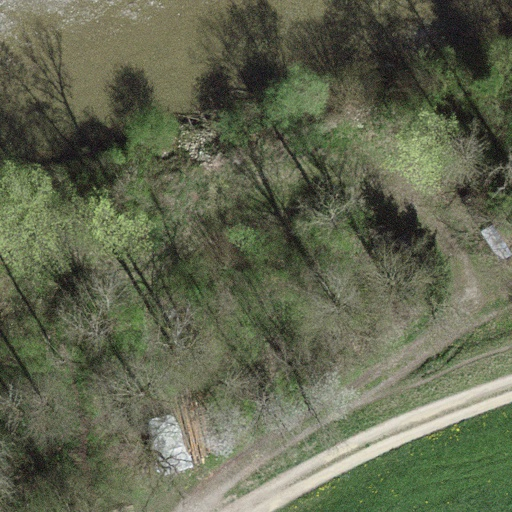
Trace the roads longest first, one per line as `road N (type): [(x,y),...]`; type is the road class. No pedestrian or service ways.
road 1 (track): [(485,298),(448,217),(368,164),(294,155),(167,195)]
road 2 (track): [(198,511),(210,485),(485,298),(511,288)]
road 3 (track): [(511,390),(424,421),(246,511)]
